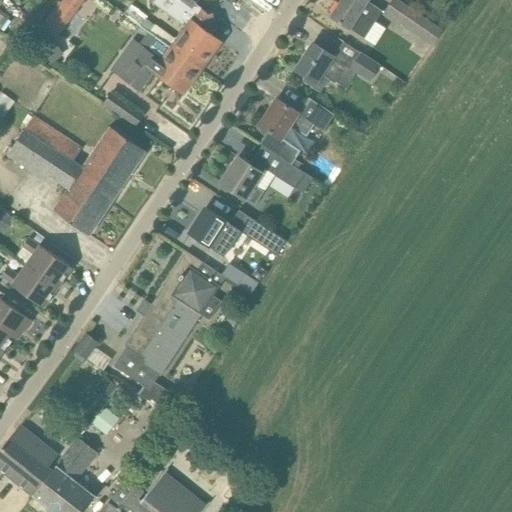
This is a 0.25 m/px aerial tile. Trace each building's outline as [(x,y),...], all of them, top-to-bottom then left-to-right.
[(62,0),(61,2),(75,13),(84,0),(62,0)] [(196,4),(199,0),(156,0),(154,4),(183,26),(185,23),(187,25),(177,39),(156,24),(154,25),(148,20),(150,17),(132,5),(125,14),(150,32),(150,31),(171,47),(171,48),(201,71),(222,42),(207,31),(216,19),(196,4)] [(368,0),(341,0),(331,16),(365,38),(374,25),(382,12),(367,2),(368,0)] [(445,29),(445,28),(401,0),(392,0),(384,14),(434,46),(445,29)] [(184,94),(201,71),(171,48),(171,47),(150,31),(150,32),(141,45),(144,47),(123,76),(141,90),(154,72),(184,94)] [(333,56),(331,54),(314,43),(296,70),(308,77),(304,82),(322,93),(331,81),(337,84),(346,71),(330,61),(333,56)] [(372,81),(381,66),(361,54),(351,69),(372,81)] [(137,127),(145,114),(113,92),(104,104),(137,127)] [(15,102),(1,93),(0,95),(0,111),(6,116),(15,102)] [(278,98),(260,125),(269,131),(261,143),(263,145),(293,165),(302,151),(290,144),(282,139),(291,126),(299,131),(307,136),(315,125),(324,130),(334,115),(309,98),(299,112),(294,109),(278,98)] [(83,148),(34,115),(8,154),(46,180),(49,174),(70,188),(54,211),(90,236),(147,152),(110,127),(84,166),(75,160),(83,148)] [(239,157),(222,184),(246,199),(256,205),(276,175),(304,194),(314,179),(293,165),(263,145),(251,164),(239,157)] [(207,207),(190,233),(206,244),(212,248),(225,256),(233,244),(241,232),(277,255),(287,241),(238,209),(229,222),(223,218),(207,207)] [(24,247),(17,258),(59,288),(73,268),(40,244),(39,245),(29,238),(23,247),(24,247)] [(127,347),(115,366),(130,376),(145,385),(151,389),(154,384),(158,379),(160,375),(161,375),(163,371),(194,324),(200,314),(210,321),(222,301),(213,295),(225,277),(187,252),(156,299),(152,305),(145,316),(125,346),(127,347)] [(12,282),(11,284),(45,307),(59,288),(17,258),(16,258),(25,265),(18,274),(8,267),(3,276),(12,282)] [(229,264),(222,275),(225,277),(237,284),(244,273),(229,264)] [(0,325),(19,339),(32,320),(2,299),(0,302),(0,325)] [(0,325),(0,351),(3,354),(15,336),(0,325)] [(75,350),(76,351),(86,359),(99,342),(87,333),(75,350)] [(115,416),(106,408),(93,424),(102,432),(115,416)] [(58,456),(22,427),(20,426),(0,450),(0,468),(34,496),(34,495),(54,472),(48,467),(58,456)] [(54,511),(83,511),(85,511),(95,497),(74,480),(97,451),(79,437),(62,458),(64,460),(54,472),(34,495),(54,511)] [(211,450),(196,438),(189,449),(203,460),(211,450)] [(128,479),(101,511),(203,511),(208,505),(167,472),(142,502),(139,499),(140,498),(139,496),(143,491),(128,479)]
